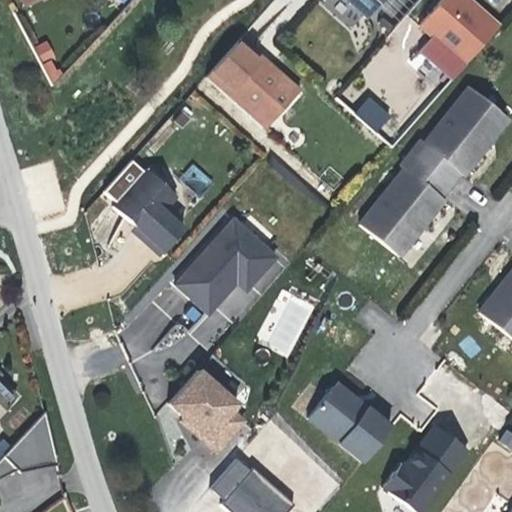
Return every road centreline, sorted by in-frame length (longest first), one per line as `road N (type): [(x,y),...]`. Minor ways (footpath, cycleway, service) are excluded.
road 1 (residential): [(17,207),(107,511)]
road 2 (track): [(17,207),(76,181),(135,130),(190,30),(219,0)]
